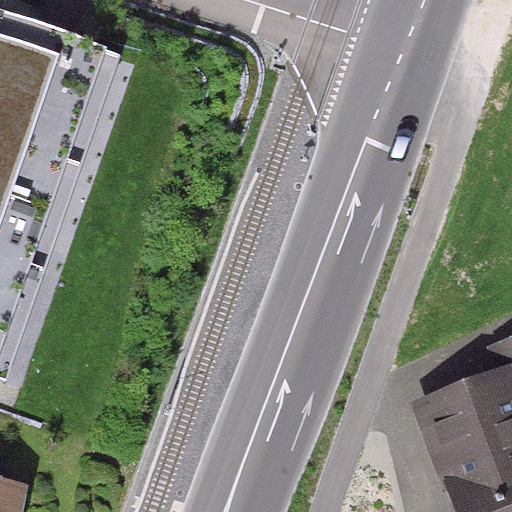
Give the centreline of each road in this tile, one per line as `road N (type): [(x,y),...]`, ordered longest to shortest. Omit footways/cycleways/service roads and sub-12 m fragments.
road 1 (residential): [(402,50),(450,87),(446,155),(320,511)]
road 2 (primary): [(402,50),(233,511)]
road 3 (residential): [(402,50),(249,0)]
